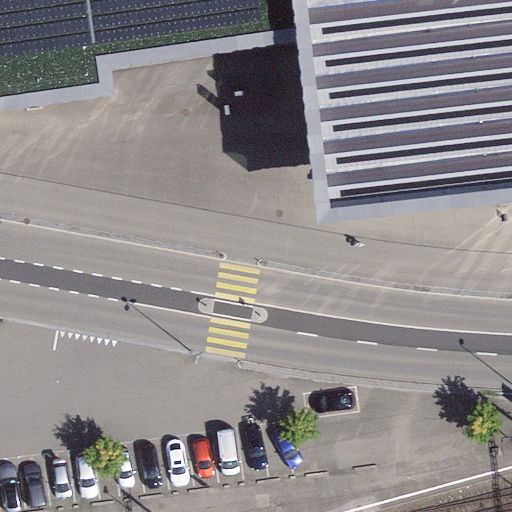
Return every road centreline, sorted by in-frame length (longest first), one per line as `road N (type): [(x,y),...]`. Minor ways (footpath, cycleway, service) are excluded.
road 1 (primary): [(511,318),(305,296),(0,240)]
road 2 (primary): [(0,297),(309,352),(511,373)]
